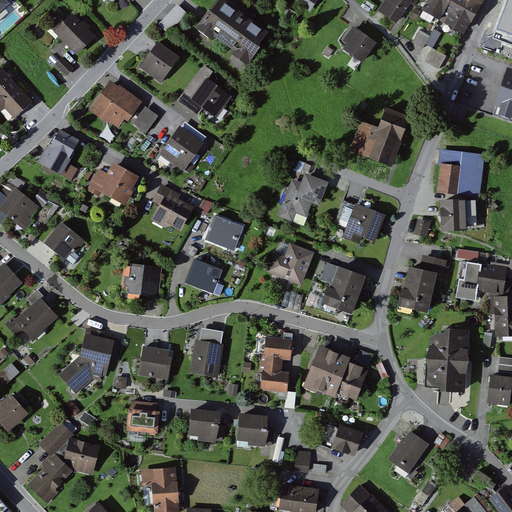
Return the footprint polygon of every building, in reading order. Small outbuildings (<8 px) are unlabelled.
[(5,0),(0,0),(0,11),(9,4),(5,0)] [(268,33),(221,0),(219,0),(212,10),(208,10),(203,17),(195,28),(212,40),(214,37),(233,51),(231,54),(247,65),(260,48),(259,44),(268,33)] [(316,0),(296,0),(310,9),(316,0)] [(408,0),(384,0),(377,10),(396,23),(411,2),(408,0)] [(482,0),(428,0),(422,11),(463,34),(482,0)] [(511,0),(502,0),(505,1),(493,32),(495,33),(492,39),(511,46),(511,0)] [(168,33),(186,13),(177,5),(159,25),(168,33)] [(73,16),(54,33),(76,58),(96,40),(73,16)] [(343,49),(362,63),(377,43),(353,26),(343,41),(347,43),(343,49)] [(429,37),(425,44),(433,48),(441,33),(434,29),(429,37)] [(429,37),(419,31),(413,43),(423,48),(425,44),(429,37)] [(181,59),(161,44),(142,70),(162,85),(181,59)] [(34,102),(2,67),(0,69),(0,105),(15,121),(34,102)] [(511,67),(496,111),(511,116),(511,67)] [(459,101),(494,108),(501,77),(466,70),(459,101)] [(233,98),(209,79),(193,101),(217,119),(233,98)] [(140,103),(114,82),(92,110),(119,130),(140,103)] [(133,123),(147,132),(159,115),(145,105),(133,123)] [(392,166),(411,117),(386,108),(378,128),(360,121),(350,149),(392,166)] [(206,146),(182,128),(161,156),(186,174),(206,146)] [(80,144),(62,131),(40,161),(59,176),(80,144)] [(484,155),(442,150),(437,192),(478,197),(484,155)] [(143,181),(115,164),(109,174),(103,170),(91,190),(125,210),(143,181)] [(319,178),(322,170),(307,165),(304,173),(319,178)] [(319,206),(328,182),(305,174),(302,183),(291,179),(277,216),(292,222),(296,213),(306,217),(312,203),(319,206)] [(42,206),(17,186),(0,207),(26,227),(42,206)] [(194,207),(165,192),(152,218),(181,233),(194,207)] [(475,229),(475,200),(441,200),(442,230),(475,229)] [(354,206),(343,201),(334,223),(345,228),(354,206)] [(374,242),(385,216),(355,204),(354,206),(345,228),(341,237),(362,246),(365,239),(374,242)] [(243,227),(214,216),(205,240),(234,251),(243,227)] [(430,223),(418,219),(414,235),(426,238),(430,223)] [(86,239),(65,222),(48,243),(69,260),(86,239)] [(278,241),(276,250),(286,253),(288,244),(278,241)] [(302,285),(315,253),(292,244),(287,257),(277,253),(269,272),(302,285)] [(458,249),(458,258),(479,258),(479,249),(458,249)] [(431,318),(440,279),(445,280),(449,263),(421,256),(417,272),(410,270),(401,310),(431,318)] [(222,270),(194,259),(185,283),(213,294),(222,270)] [(0,299),(20,283),(4,264),(0,266),(0,299)] [(161,268),(129,264),(126,293),(158,297),(161,268)] [(505,296),(510,270),(480,264),(475,290),(505,296)] [(366,277),(336,267),(322,306),(352,317),(366,277)] [(511,296),(493,298),(495,337),(511,336),(511,296)] [(60,316),(41,297),(14,324),(33,343),(60,316)] [(203,328),(200,341),(221,345),(223,332),(203,328)] [(464,392),(469,331),(444,329),(444,336),(429,335),(426,377),(440,378),(439,391),(464,392)] [(120,339),(89,334),(85,359),(81,359),(64,377),(80,394),(100,374),(115,374),(120,339)] [(292,339),(267,338),(265,391),(290,392),(292,339)] [(200,341),(196,340),(190,373),(218,378),(223,345),(221,345),(200,341)] [(172,350),(144,346),(139,376),(167,381),(172,350)] [(373,370),(324,351),(309,388),(358,407),(373,370)] [(511,358),(499,357),(498,372),(511,373),(511,358)] [(6,367),(12,376),(19,371),(13,362),(6,367)] [(510,406),(511,386),(511,378),(491,376),(488,404),(510,406)] [(130,379),(120,378),(119,389),(129,390),(130,379)] [(28,414),(10,395),(0,404),(0,423),(9,432),(28,414)] [(162,402),(134,400),(132,432),(160,434),(162,402)] [(82,411),(74,402),(68,408),(75,416),(82,411)] [(220,413),(194,412),(193,438),(219,439),(220,413)] [(271,416),(242,416),(242,443),(271,443),(271,416)] [(358,430),(333,421),(326,438),(352,448),(358,430)] [(77,436),(63,423),(44,443),(57,456),(77,436)] [(430,446),(411,431),(392,457),(410,472),(430,446)] [(102,448),(73,440),(66,464),(95,472),(102,448)] [(297,471),(310,473),(312,455),(300,453),(297,471)] [(59,458),(31,484),(46,501),(75,475),(59,458)] [(154,511),(181,511),(179,468),(143,470),(144,489),(154,489),(154,511)] [(425,481),(416,501),(425,505),(434,485),(425,481)] [(381,511),(387,505),(362,483),(343,505),(350,511),(381,511)] [(284,505),(316,511),(320,491),(288,484),(284,505)] [(511,511),(511,487),(509,484),(491,498),(501,511),(511,511)] [(0,511),(2,511),(8,507),(0,498),(0,511)] [(109,511),(101,503),(90,511),(109,511)]
